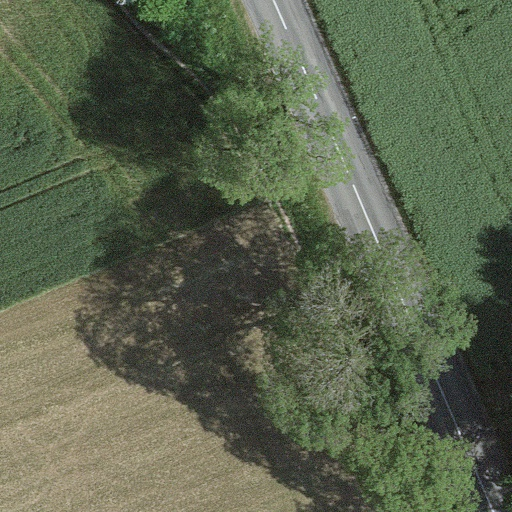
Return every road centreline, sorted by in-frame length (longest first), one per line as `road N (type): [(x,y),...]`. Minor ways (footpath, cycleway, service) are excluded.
road 1 (track): [(107,0),(244,166),(390,441),(416,511)]
road 2 (secondary): [(492,511),(266,0)]
